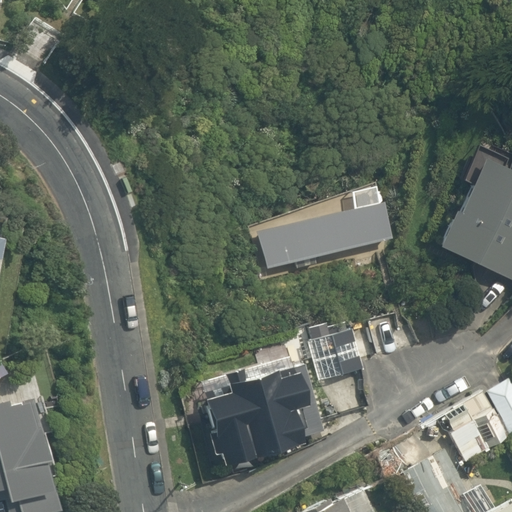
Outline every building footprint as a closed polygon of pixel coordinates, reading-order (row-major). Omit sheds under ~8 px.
[(511,182),(483,169),(447,252),(511,280),(511,182)] [(316,406),(303,367),(241,388),(243,394),(199,409),(217,461),(225,458),(231,474),(317,445),(306,410),(316,406)] [(438,422),(460,464),(511,437),(511,379),(511,377),(462,402),(466,408),(438,422)] [(0,504),(7,503),(9,511),(67,511),(41,407),(0,416),(0,504)] [(468,491),(432,435),(412,447),(418,458),(406,465),(436,511),(468,491)] [(377,511),(364,483),(301,511),(377,511)]
